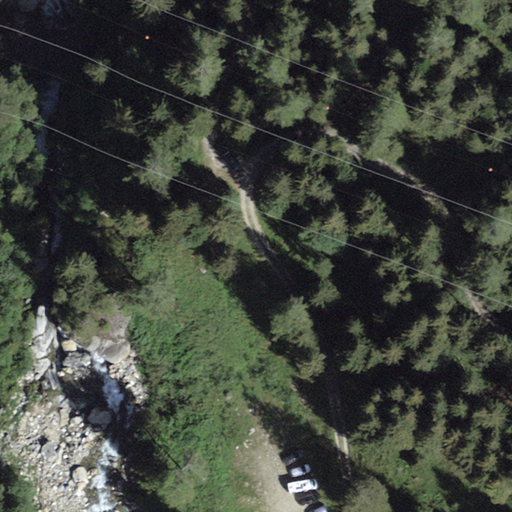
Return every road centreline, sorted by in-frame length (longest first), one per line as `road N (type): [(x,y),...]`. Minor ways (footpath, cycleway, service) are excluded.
road 1 (track): [(232,168),(269,149),(351,149),(425,196),(511,331)]
road 2 (track): [(232,168),(325,368),(351,511)]
